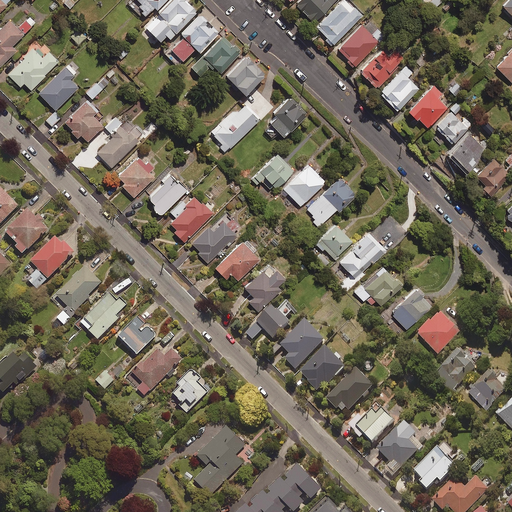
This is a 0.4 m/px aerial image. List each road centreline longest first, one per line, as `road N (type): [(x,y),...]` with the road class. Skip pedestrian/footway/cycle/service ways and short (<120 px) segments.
road 1 (residential): [(0,115),(392,511)]
road 2 (residential): [(511,276),(236,0)]
